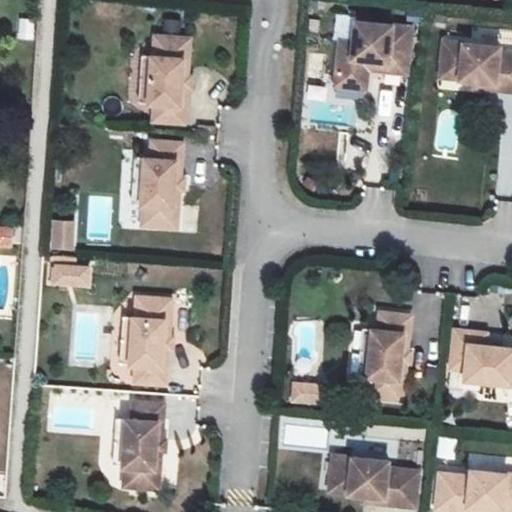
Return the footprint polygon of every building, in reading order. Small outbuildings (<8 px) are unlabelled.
[(33,40),(34,19),(19,18),(18,39),(33,40)] [(349,44),(336,43),(332,78),(363,82),(364,72),(364,62),(383,65),(382,74),(403,76),(407,30),(351,24),(349,44)] [(183,82),(185,42),(156,41),(155,61),(149,60),(147,60),(144,108),(150,108),(149,125),(180,127),(182,90),(177,90),(178,82),(183,82)] [(491,94),(511,96),(511,60),(495,59),(496,53),(440,48),(438,72),(458,73),(456,84),(472,86),(491,87),(491,94)] [(147,60),(137,60),(134,107),(144,108),(147,60)] [(364,62),(364,72),(382,74),(383,65),(364,62)] [(438,72),(437,82),(456,84),(458,73),(438,72)] [(183,82),(178,82),(177,90),(182,90),(186,90),(187,82),(183,82)] [(472,86),(471,92),(491,94),(491,87),(472,86)] [(176,183),(179,147),(147,145),(146,162),(141,162),(138,209),(140,209),(146,209),(145,230),(173,231),(176,192),(171,191),(171,183),(176,183)] [(371,157),(365,178),(383,183),(389,162),(371,157)] [(141,162),(131,161),(128,208),(138,209),(141,162)] [(176,192),(180,192),(180,184),(176,183),(171,183),(171,191),(176,192)] [(51,218),(50,250),(74,251),(76,219),(51,218)] [(11,237),(0,236),(0,251),(9,252),(11,237)] [(48,287),(91,288),(92,261),(48,260),(48,287)] [(134,369),(133,387),(164,388),(166,351),(161,352),(162,343),(167,344),(169,304),(140,302),(139,322),(133,322),(131,322),(128,369),(134,369)] [(410,357),(413,320),(382,317),(381,335),(375,334),(370,381),(372,381),(378,382),(376,402),(404,405),(409,366),(403,365),(404,357),(410,357)] [(131,322),(121,321),(119,369),(128,369),(131,322)] [(375,334),(365,333),(360,380),(370,381),(375,334)] [(490,338),(458,334),(453,373),(469,375),(467,383),(511,388),(511,352),(502,351),(489,350),(489,343),(490,338)] [(166,351),(170,352),(170,343),(167,344),(162,343),(161,352),(166,351)] [(409,366),(412,366),(413,358),(410,357),(404,357),(403,365),(409,366)] [(324,403),(324,382),(290,381),(289,403),(324,403)] [(378,382),(372,381),(370,401),(376,402),(378,382)] [(160,445),(162,409),(131,406),(130,423),(125,423),(121,470),(123,470),(129,471),(127,491),(156,493),(159,453),(154,453),(155,445),(160,445)] [(125,423),(115,422),(111,469),(121,470),(125,423)] [(154,453),(159,453),(163,454),(163,445),(160,445),(155,445),(154,453)] [(391,467),(336,461),(333,485),(353,488),(351,499),(366,501),(386,503),(385,510),(404,511),(418,511),(422,477),(391,474),(391,467)] [(473,483),(442,479),(438,511),(506,511),(507,505),(511,505),(511,480),(474,476),(473,483)] [(353,488),(333,485),(332,496),(351,499),(353,488)] [(366,501),(366,508),(385,510),(386,503),(366,501)]
